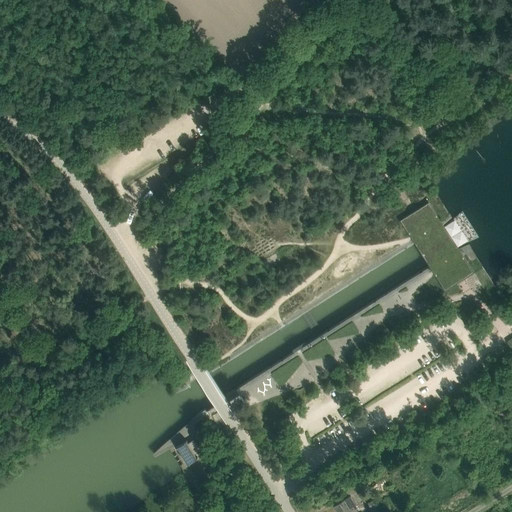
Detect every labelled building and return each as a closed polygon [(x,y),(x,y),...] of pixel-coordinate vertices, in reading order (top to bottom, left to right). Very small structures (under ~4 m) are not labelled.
[(447,267),(437,273),(446,286),(458,279),(469,272),(460,258),(451,264),(445,255),(454,249),(441,229),(432,235),(426,225),(435,219),(427,206),(416,213),(404,220),(413,234),(422,228),(428,238),(419,244),(431,263),(441,257),(447,267)] [(435,219),(426,225),(432,235),(441,229),(435,219)] [(422,228),(413,234),(419,244),(428,238),(422,228)] [(460,258),(454,249),(445,255),(451,264),(460,258)] [(441,257),(431,263),(437,273),(447,267),(441,257)] [(244,400),(242,396),(232,402),(234,406),(244,400)] [(177,446),(188,464),(198,457),(197,457),(195,454),(201,450),(194,439),(188,443),(187,441),(187,440),(177,446)] [(370,496),(382,490),(380,486),(390,481),(388,478),(382,482),(380,477),(365,485),(370,496)] [(364,511),(362,507),(358,510),(350,497),(335,506),(338,511),(364,511)] [(367,502),(371,508),(377,505),(373,498),(367,502)]
